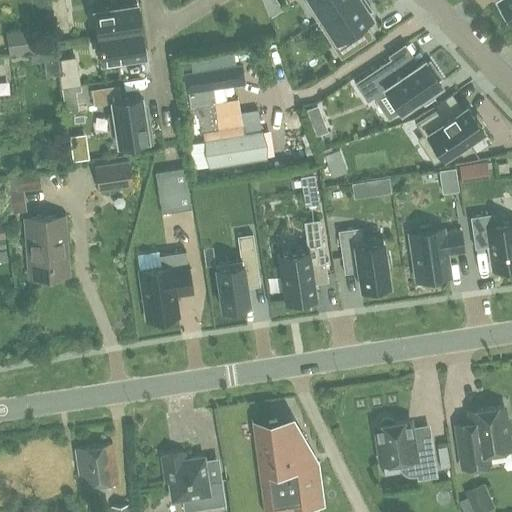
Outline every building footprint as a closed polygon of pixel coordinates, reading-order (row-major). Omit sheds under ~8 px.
[(50,0),(53,17),(67,15),(64,0),(50,0)] [(303,0),(316,20),(347,0),(303,0)] [(371,16),(368,12),(371,10),(364,0),(347,0),(316,20),(340,57),(367,40),(361,30),(357,25),(371,16)] [(511,0),(498,0),(503,7),(499,10),(507,21),(510,19),(511,22),(511,0)] [(137,2),(92,9),(96,35),(141,28),(137,2)] [(6,33),(9,52),(14,52),(41,47),(38,27),(6,33)] [(141,28),(96,35),(101,61),(145,54),(141,28)] [(30,52),(32,62),(58,58),(57,48),(30,52)] [(233,48),(189,54),(191,69),(235,62),(233,48)] [(392,64),(358,93),(372,109),(389,95),(405,113),(442,82),(439,79),(442,76),(430,62),(427,65),(424,61),(404,79),(392,64)] [(245,62),(184,72),(187,91),(248,82),(245,62)] [(21,82),(20,63),(0,64),(0,69),(1,83),(21,82)] [(59,74),(61,87),(80,84),(78,72),(59,74)] [(145,120),(141,95),(121,98),(119,83),(91,88),(93,104),(111,101),(114,115),(108,116),(110,134),(116,133),(118,143),(131,141),(132,145),(152,142),(148,120),(145,120)] [(62,87),(65,110),(79,108),(74,85),(62,87)] [(212,88),(188,92),(190,105),(196,104),(198,118),(217,115),(240,111),(240,110),(238,98),(226,100),(215,101),(212,88)] [(437,108),(416,123),(423,134),(417,139),(433,163),(442,157),(443,158),(458,148),(468,142),(484,130),(483,127),(486,125),(477,113),(475,115),(467,103),(460,107),(454,112),(452,109),(443,116),(437,108)] [(306,108),(310,118),(321,115),(317,104),(306,108)] [(240,111),(245,131),(260,129),(257,109),(240,111)] [(217,115),(198,118),(200,131),(202,131),(203,139),(204,139),(243,132),(240,111),(217,115)] [(197,117),(185,119),(188,134),(199,132),(197,119),(197,117)] [(268,156),(264,129),(204,139),(209,166),(268,156)] [(127,159),(94,165),(98,190),(131,184),(127,159)] [(328,166),(331,176),(346,170),(343,161),(328,166)] [(458,164),(461,181),(475,179),(473,162),(458,164)] [(155,170),(161,212),(192,208),(184,165),(155,170)] [(439,170),(442,192),(458,190),(454,168),(439,170)] [(38,172),(15,176),(15,177),(17,189),(17,190),(22,189),(23,189),(41,186),(38,172)] [(300,174),(305,203),(319,202),(314,172),(300,174)] [(373,179),(375,195),(391,192),(389,177),(373,179)] [(494,212),(470,215),(474,247),(488,245),(492,268),(499,267),(500,271),(511,269),(511,220),(495,223),(494,212)] [(29,277),(68,275),(64,215),(25,218),(29,277)] [(307,248),(277,252),(284,299),(316,294),(313,278),(327,276),(319,218),(303,221),(307,248)] [(363,287),(364,291),(378,289),(377,285),(389,283),(387,267),(391,267),(389,252),(385,253),(382,236),(363,238),(362,226),(338,229),(342,256),(356,254),(361,287),(363,287)] [(413,252),(417,279),(449,274),(445,252),(463,249),(460,229),(442,232),(442,231),(415,235),(418,251),(413,252)] [(216,268),(215,268),(221,308),(249,303),(246,286),(260,284),(252,233),(237,236),(240,259),(215,263),(216,268)] [(192,291),(185,250),(159,254),(161,266),(139,269),(147,320),(179,315),(175,294),(192,291)] [(509,418),(505,419),(503,405),(469,410),(471,422),(456,424),(462,467),(489,463),(487,452),(510,448),(508,432),(511,432),(509,418)] [(417,478),(436,475),(431,442),(414,445),(410,419),(394,422),(391,418),(387,417),(383,417),(380,420),(378,424),(375,425),(381,463),(398,461),(398,465),(400,468),(402,471),(406,473),(410,474),(413,474),(417,474),(417,478)] [(296,447),(292,418),(266,421),(253,423),(252,420),(251,420),(263,511),(264,511),(265,511),(322,504),(317,463),(298,465),(297,454),(296,447)] [(112,443),(74,448),(80,488),(118,483),(112,443)] [(183,452),(162,456),(165,481),(169,480),(171,499),(181,498),(183,511),(225,504),(221,478),(207,480),(203,456),(184,459),(183,452)] [(469,499),(462,504),(465,511),(471,511),(474,511),(495,511),(493,507),(495,506),(484,482),(465,490),(469,499)] [(111,506),(112,511),(129,511),(129,503),(111,506)]
